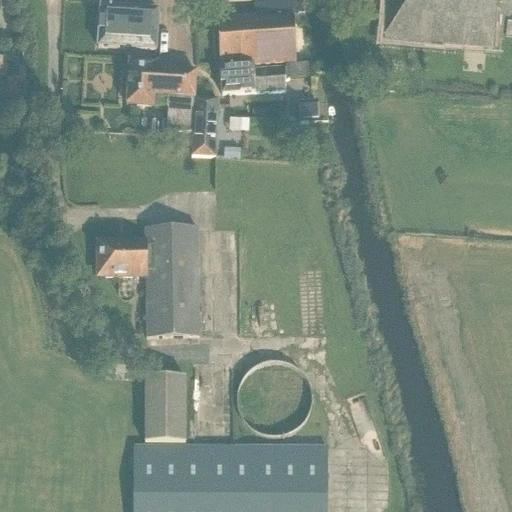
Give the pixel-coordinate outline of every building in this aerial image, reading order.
[(384,38),(408,40),(408,43),(492,50),(495,0),(377,0),(387,1),(384,38)] [(220,67),(252,65),(294,63),(292,18),(291,18),(290,3),(272,4),(273,18),(218,21),(220,67)] [(158,13),(100,9),(98,49),(156,53),(158,13)] [(194,100),(196,74),(175,73),(175,63),(155,62),(155,66),(128,64),(126,109),(167,111),(166,135),(193,136),(194,100)] [(253,72),(252,65),(220,67),(222,97),(286,94),(285,81),(309,80),(309,66),(284,67),(284,70),(253,72)] [(5,90),(5,101),(18,102),(19,91),(5,90)] [(194,100),(193,136),(192,159),(215,160),(218,102),(194,100)] [(303,123),(319,122),(319,107),(303,108),(303,123)] [(229,133),(230,133),(231,133),(233,133),(241,134),(241,121),(229,121),(229,133)] [(240,151),(224,151),(224,152),(224,161),(240,161),(240,151)] [(0,201),(9,202),(10,189),(0,188),(0,201)] [(99,246),(99,280),(145,280),(146,340),(200,340),(200,231),(145,232),(145,245),(99,246)] [(305,381),(298,374),(291,368),(281,366),(273,366),(265,366),(257,369),(249,375),(243,382),(239,392),(237,402),(237,412),(240,421),(247,429),(255,436),(262,439),(271,440),(279,440),(284,439),(289,437),(294,435),(299,431),(303,426),(307,419),(311,410),(311,400),(310,391),(305,381)] [(185,446),(185,380),(145,380),(144,446),(185,446)] [(326,511),(326,450),(133,449),(133,511),(326,511)]
